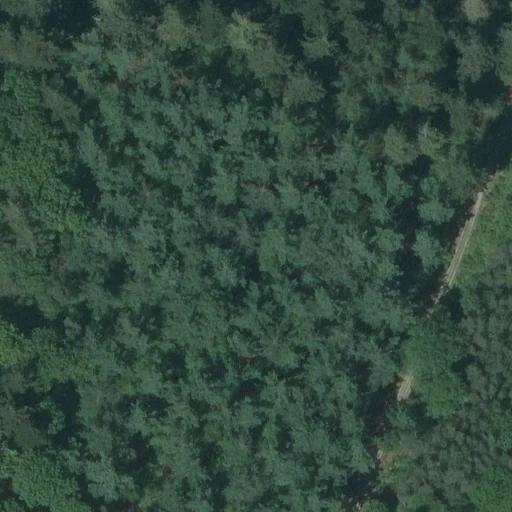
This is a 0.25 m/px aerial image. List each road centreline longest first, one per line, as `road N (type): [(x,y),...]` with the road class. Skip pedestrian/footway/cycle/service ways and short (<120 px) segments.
road 1 (track): [(51,0),(476,211)]
road 2 (track): [(511,119),(354,511)]
road 3 (track): [(0,439),(128,511)]
